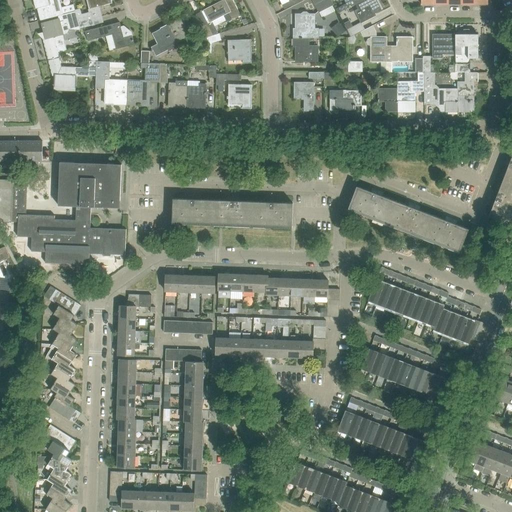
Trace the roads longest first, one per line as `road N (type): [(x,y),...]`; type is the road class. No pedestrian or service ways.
road 1 (residential): [(93,511),(98,305),(165,250)]
road 2 (residential): [(165,250),(162,194),(169,184),(341,190)]
road 3 (residential): [(497,108),(492,124),(466,133),(271,129)]
road 4 (residential): [(271,129),(45,130)]
road 5 (residential): [(436,481),(505,298)]
road 6 (residential): [(305,441),(331,386),(348,255)]
road 7 (residential): [(165,250),(337,256)]
road 8 (residential): [(472,214),(363,171),(341,190)]
road 9 (residential): [(45,130),(13,0)]
road 10 (unclassified): [(271,129),(272,33),(257,0)]
road 11 (residential): [(348,255),(385,254),(471,285)]
